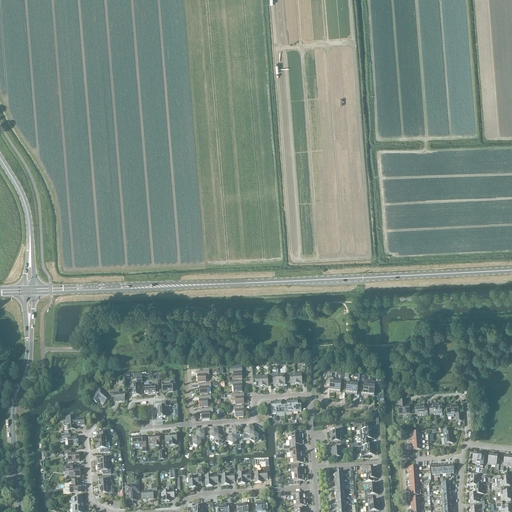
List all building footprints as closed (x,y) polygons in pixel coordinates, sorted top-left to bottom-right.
[(229,370),(230,374),(233,373),(234,380),(242,379),(241,372),(240,373),(240,371),(242,371),(242,369),(229,370)] [(197,376),(198,383),(206,382),(205,375),(209,375),(209,371),(196,372),(196,375),(198,374),(198,375),(197,376)] [(301,373),(295,374),(296,385),(302,384),(301,380),(304,380),(304,372),(300,372),(301,373)] [(273,382),(274,384),(274,386),(279,386),(278,375),(278,373),(273,373),(273,376),(270,376),(270,382),(273,382)] [(329,391),(334,391),(335,382),(333,382),(333,379),(331,378),(332,374),(327,373),(325,385),(330,385),(329,391)] [(351,393),(352,384),(349,383),(350,380),(348,379),(349,374),(345,373),(344,375),(345,375),(344,381),(344,384),(347,385),(346,392),(351,393)] [(284,374),(278,375),(279,386),(285,386),(284,381),(287,381),(287,375),(284,375),(284,374)] [(290,375),(287,375),(287,381),(290,381),(291,385),(296,385),(295,374),(290,374),(290,375)] [(256,377),(253,377),(254,385),(257,384),(257,387),(262,387),(261,376),(256,376),(256,377)] [(261,376),(262,387),(268,387),(267,382),(270,382),(270,376),(267,376),(261,376)] [(362,376),(361,383),(361,385),(364,385),(363,394),(368,395),(369,385),(370,381),(365,381),(365,376),(362,376)] [(128,389),(129,393),(132,393),(132,396),(140,395),(139,385),(139,384),(142,383),(142,378),(136,379),(137,384),(137,385),(131,385),(132,388),(128,389)] [(243,391),(243,390),(243,389),(242,388),(241,388),(241,385),(240,385),(240,384),(242,384),(242,381),(229,382),(229,386),(233,386),(234,393),(238,392),(238,393),(243,393),(243,392),(243,391)] [(145,386),(145,394),(155,393),(155,389),(158,388),(158,382),(152,382),(152,386),(149,386),(149,383),(145,383),(145,386)] [(172,387),(175,387),(175,383),(162,384),(162,392),(173,392),(172,387)] [(199,388),(200,395),(208,394),(207,388),(211,387),(211,383),(198,384),(198,387),(200,387),(200,388),(199,388)] [(99,400),(104,404),(110,398),(100,390),(92,399),(97,403),(99,400)] [(110,397),(114,397),(114,402),(125,401),(124,398),(125,398),(125,397),(124,397),(124,393),(119,393),(119,390),(110,391),(110,397)] [(242,396),(244,396),(244,394),(231,394),(231,399),(235,398),(235,405),(244,404),(243,397),(242,397),(242,396)] [(199,400),(200,407),(208,407),(207,400),(211,400),(211,396),(198,397),(198,399),(200,399),(200,400),(199,400)] [(399,402),(399,407),(399,415),(409,414),(409,406),(405,406),(405,401),(399,402)] [(287,405),(284,405),(285,413),(293,412),(292,402),(287,403),(287,405)] [(297,402),(292,402),(293,412),(301,412),(301,404),(298,404),(297,402)] [(163,407),(158,407),(159,417),(162,417),(162,418),(163,418),(163,417),(166,417),(165,407),(171,407),(170,403),(163,403),(163,407)] [(281,405),(281,403),(276,404),(276,413),(285,413),(284,405),(281,405)] [(276,413),(276,404),(270,404),(271,411),(268,411),(268,418),(271,418),(271,414),(276,413)] [(432,405),(432,408),(429,408),(429,416),(439,415),(439,413),(442,413),(441,405),(436,405),(436,404),(432,405)] [(420,406),(414,407),(415,415),(418,415),(418,417),(427,416),(427,409),(424,409),(424,405),(420,406)] [(242,409),(244,409),(244,406),(231,407),(231,411),(235,411),(235,417),(243,417),(243,410),(242,410),(242,409)] [(458,415),(457,406),(446,407),(446,415),(455,414),(456,422),(462,421),(461,415),(458,415)] [(202,413),(201,413),(201,420),(210,419),(209,413),(213,412),(213,408),(200,409),(200,412),(202,412),(202,413)] [(84,425),(84,419),(75,419),(75,418),(66,418),(67,422),(65,422),(64,423),(63,423),(64,425),(64,426),(65,426),(68,426),(68,430),(76,430),(75,426),(84,425)] [(373,429),(371,429),(368,430),(368,426),(360,426),(360,431),(360,432),(360,434),(360,435),(360,436),(374,434),(374,433),(374,430),(373,430),(373,429)] [(243,430),(243,435),(243,439),(250,438),(250,436),(254,433),(254,429),(249,427),(246,429),(243,430)] [(340,437),(340,434),(343,433),(342,427),(336,428),(336,432),(329,432),(329,433),(330,433),(331,437),(340,437)] [(232,435),(236,437),(237,440),(242,437),(241,435),(243,435),(243,430),(240,430),(236,428),(232,430),(232,435)] [(210,432),(207,432),(207,437),(210,437),(214,439),(218,436),(218,431),(214,429),(210,432)] [(95,441),(95,444),(107,443),(110,443),(109,433),(107,433),(107,430),(99,431),(99,434),(100,434),(100,437),(100,438),(95,438),(96,441),(95,441)] [(205,437),(207,437),(207,432),(204,432),(200,430),(196,433),(196,437),(201,440),(205,437)] [(443,430),(444,444),(453,444),(452,433),(450,433),(450,430),(443,430)] [(291,437),(292,441),(302,440),(302,439),(303,438),(303,435),(301,435),(301,434),(296,435),(296,431),(288,432),(289,437),(291,437)] [(258,435),(254,433),(250,436),(250,438),(250,441),(254,443),(258,440),(259,441),(261,441),(261,435),(258,435)] [(175,442),(177,442),(176,434),(165,435),(165,443),(169,443),(169,446),(175,446),(175,442)] [(360,436),(361,443),(369,443),(369,440),(374,440),(374,439),(375,439),(375,435),(374,435),(374,434),(360,436)] [(70,435),(64,435),(64,439),(68,439),(68,447),(78,446),(78,442),(79,442),(79,438),(78,438),(70,438),(70,435)] [(236,437),(232,435),(228,438),(225,438),(226,442),(229,442),(233,444),(237,442),(237,440),(236,437)] [(154,445),(154,447),(159,446),(159,444),(159,436),(148,436),(149,445),(154,445)] [(218,436),(214,439),(215,443),(219,445),(223,443),(226,442),(225,438),(222,438),(218,436)] [(142,444),(143,452),(146,452),(146,442),(142,442),(142,437),(132,438),(132,441),(132,442),(132,445),(142,444)] [(201,440),(196,437),(193,440),(190,440),(190,446),(192,446),(193,445),(197,447),(201,444),(201,440)] [(331,443),(337,442),(337,445),(344,445),(343,440),(341,440),(340,437),(331,437),(330,437),(330,438),(331,438),(331,443)] [(302,441),(302,440),(292,441),(289,441),(290,450),(298,449),(298,446),(302,446),(302,445),(304,445),(303,441),(302,441)] [(107,443),(95,444),(95,447),(96,447),(96,450),(101,449),(101,450),(102,453),(101,453),(110,453),(110,448),(107,449),(107,443)] [(364,448),(364,452),(375,451),(375,450),(376,450),(375,446),(375,445),(369,446),(369,443),(361,443),(361,446),(361,448),(364,448)] [(298,449),(290,450),(290,459),(293,458),(303,458),(303,457),(304,456),(304,453),(303,452),(299,452),(298,449)] [(65,451),(65,455),(68,454),(68,463),(79,462),(79,453),(71,454),(71,450),(65,451)] [(375,451),(364,452),(362,452),(361,453),(361,455),(362,456),(362,460),(369,459),(368,456),(375,456),(375,455),(376,455),(376,452),(375,451)] [(473,464),(476,464),(477,453),(476,452),(474,452),(473,453),(472,462),(469,462),(469,468),(472,468),(473,464)] [(332,459),(338,458),(338,461),(345,461),(344,456),(342,456),(342,453),(332,453),(331,454),(332,454),(332,459)] [(488,465),(492,466),(493,455),(492,455),(492,454),(490,454),(489,454),(489,455),(488,464),(485,463),(484,470),(488,470),(488,465)] [(504,467),(507,467),(509,456),(508,456),(507,456),(505,455),(505,456),(504,457),(503,465),(501,465),(500,471),(503,472),(504,467)] [(97,460),(97,466),(107,465),(110,465),(109,456),(102,457),(102,460),(97,460)] [(291,464),(291,467),(298,467),(298,464),(303,463),(305,463),(305,459),(303,459),(303,458),(293,458),(293,464),(291,464)] [(107,465),(97,466),(98,472),(103,471),(103,475),(111,474),(111,468),(108,469),(107,465)] [(73,470),(72,466),(63,467),(63,472),(66,471),(66,473),(69,472),(70,478),(70,481),(75,480),(74,477),(80,477),(80,473),(80,469),(73,470)] [(366,472),(366,475),(376,474),(375,469),(369,469),(369,466),(361,466),(361,470),(363,470),(363,472),(366,472)] [(294,473),(294,476),(304,476),(304,475),(306,474),(305,471),(304,470),(299,470),(298,467),(291,467),(291,473),(294,473)] [(261,468),(261,473),(254,473),(254,483),(262,483),(262,480),(267,480),(267,478),(270,478),(269,468),(261,468)] [(246,481),(251,481),(250,474),(245,474),(237,474),(238,484),(246,484),(246,481)] [(371,480),(374,479),(377,479),(377,478),(376,478),(376,474),(366,475),(366,478),(363,478),(364,483),(370,483),(371,482),(371,480)] [(188,478),(189,488),(197,487),(196,485),(202,484),(201,475),(197,475),(197,478),(196,478),(196,477),(188,478)] [(229,485),(229,482),(234,482),(234,475),(229,475),(221,476),(222,486),(229,485)] [(213,486),(213,483),(218,483),(218,476),(212,477),(212,476),(205,477),(205,487),(213,486)] [(304,477),(304,476),(294,476),(294,480),(290,480),(288,481),(289,486),(300,485),(299,482),(305,481),(306,480),(306,477),(304,477)] [(99,482),(98,482),(99,485),(99,486),(100,488),(108,487),(108,483),(111,483),(111,477),(104,478),(104,481),(99,481),(99,482)] [(72,486),(70,486),(70,493),(82,492),(81,485),(79,485),(79,482),(72,482),(72,486)] [(483,483),(469,482),(468,483),(468,485),(469,486),(475,487),(475,491),(475,492),(484,491),(484,487),(483,487),(483,483)] [(495,487),(495,491),(501,490),(501,487),(510,487),(510,486),(511,486),(511,484),(510,483),(510,482),(499,483),(500,487),(495,487)] [(364,486),(367,486),(367,491),(378,490),(377,490),(376,485),(370,485),(370,483),(364,483),(364,486)] [(128,498),(128,504),(129,504),(132,504),(133,503),(133,501),(136,501),(136,494),(140,493),(139,485),(130,486),(130,487),(125,487),(126,494),(129,494),(129,498),(128,498)] [(143,500),(143,501),(146,501),(146,500),(154,499),(153,493),(157,493),(157,485),(151,485),(152,491),(142,492),(143,500)] [(100,490),(99,491),(99,494),(100,494),(105,494),(105,497),(112,496),(112,494),(112,487),(108,487),(100,488),(100,490)] [(174,498),(174,487),(169,487),(169,492),(162,492),(162,493),(161,493),(161,497),(163,497),(163,502),(170,501),(170,498),(174,498)] [(367,491),(367,494),(365,494),(365,499),(371,499),(371,496),(378,495),(379,494),(379,491),(378,491),(378,490),(367,491)] [(305,495),(301,495),(300,495),(300,492),(293,492),(293,498),(293,501),(296,501),(306,500),(306,499),(307,499),(307,495),(306,495),(305,495)] [(71,499),(72,499),(73,503),(72,503),(72,504),(72,507),(73,508),(74,508),(73,511),(82,511),(83,507),(82,507),(81,498),(82,498),(71,499)] [(365,504),(368,504),(368,507),(379,506),(378,506),(378,501),(371,502),(371,499),(365,499),(365,504)] [(294,510),(301,510),(301,507),(306,506),(308,505),(307,502),(306,501),(306,500),(296,501),(296,504),(293,505),(294,510)] [(264,503),(261,503),(261,511),(270,511),(270,509),(267,510),(267,502),(264,503)] [(261,511),(261,503),(259,503),(255,503),(256,510),(253,511),(261,511)]
